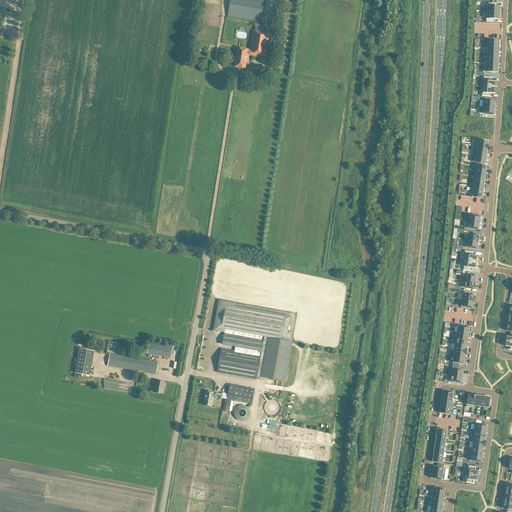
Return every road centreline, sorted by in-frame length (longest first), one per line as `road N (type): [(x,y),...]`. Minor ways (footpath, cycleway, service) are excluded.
road 1 (primary): [(386,511),(420,278),(441,0)]
road 2 (primary): [(426,0),(407,281),(373,511)]
road 3 (unclassified): [(161,511),(204,253),(0,210)]
road 4 (track): [(204,253),(235,77)]
road 5 (residential): [(466,389),(438,389),(425,475),(454,485)]
road 6 (residential): [(454,485),(481,484),(495,398),(466,389)]
road 7 (track): [(0,171),(20,30)]
road 8 (residential): [(486,267),(466,389)]
